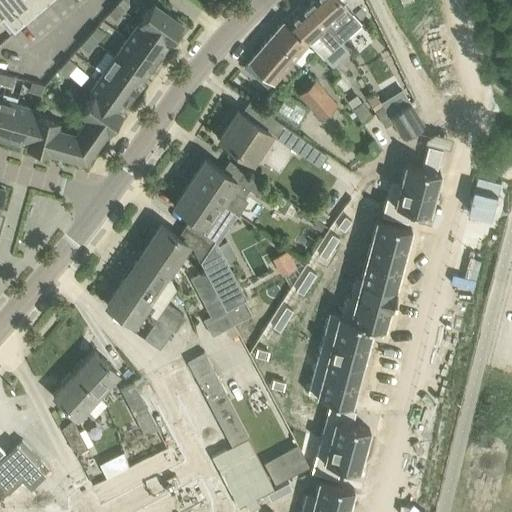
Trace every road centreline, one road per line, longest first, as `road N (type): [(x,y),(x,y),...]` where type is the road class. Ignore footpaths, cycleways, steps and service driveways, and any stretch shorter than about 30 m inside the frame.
road 1 (residential): [(376,511),(476,103),(458,0)]
road 2 (residential): [(108,195),(225,37)]
road 3 (residential): [(0,328),(108,195)]
